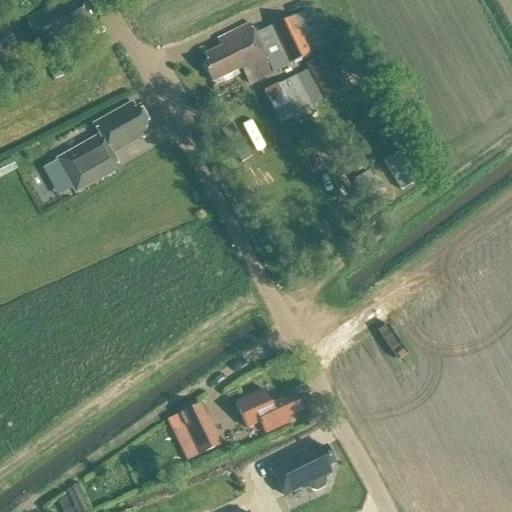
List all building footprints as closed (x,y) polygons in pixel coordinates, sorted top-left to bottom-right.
[(68,31),(89,19),(80,2),(73,6),(71,2),(56,10),(55,7),(26,23),(32,35),(21,41),(30,57),(41,51),(42,54),(72,38),(68,31)] [(288,68),(327,50),(310,12),(270,30),(288,68)] [(0,56),(15,48),(2,26),(0,27),(0,56)] [(212,85),(240,72),(248,88),(273,77),(265,60),(249,26),(217,42),(220,49),(204,57),(208,65),(203,67),(212,85)] [(325,103),(348,90),(328,55),(305,68),(325,103)] [(315,116),(295,79),(277,89),(276,88),(263,95),(274,115),(286,108),(296,127),(315,116)] [(143,130),(148,127),(139,110),(133,113),(130,107),(94,127),(100,138),(57,162),(75,195),(118,170),(110,156),(146,136),(143,130)] [(246,431),(259,425),(264,436),(289,425),(286,420),(302,413),(294,396),(270,407),(264,392),(235,406),(246,431)] [(184,429),(198,457),(221,446),(207,418),(184,429)] [(319,453),(316,448),(271,472),(286,499),(308,488),(310,491),(313,493),(317,494),(324,490),(326,486),(326,483),(324,479),(331,475),(328,470),(335,467),(326,450),(319,453)]
